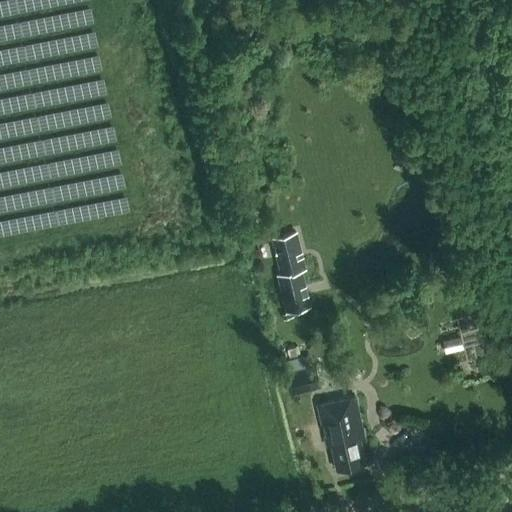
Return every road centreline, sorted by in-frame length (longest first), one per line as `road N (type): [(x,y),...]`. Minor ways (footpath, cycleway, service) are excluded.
road 1 (unknown): [(511,237),(457,0)]
road 2 (unclassified): [(330,511),(511,472)]
